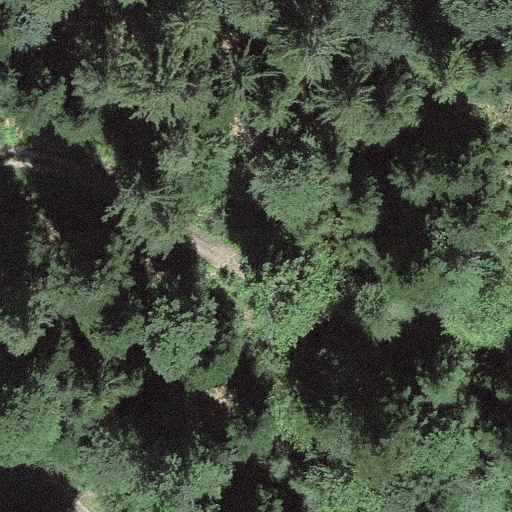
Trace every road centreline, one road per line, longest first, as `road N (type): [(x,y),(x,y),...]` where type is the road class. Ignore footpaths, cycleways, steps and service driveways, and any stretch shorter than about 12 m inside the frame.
road 1 (track): [(511,310),(411,314),(346,305),(262,274),(94,181),(0,164)]
road 2 (track): [(96,511),(0,427)]
